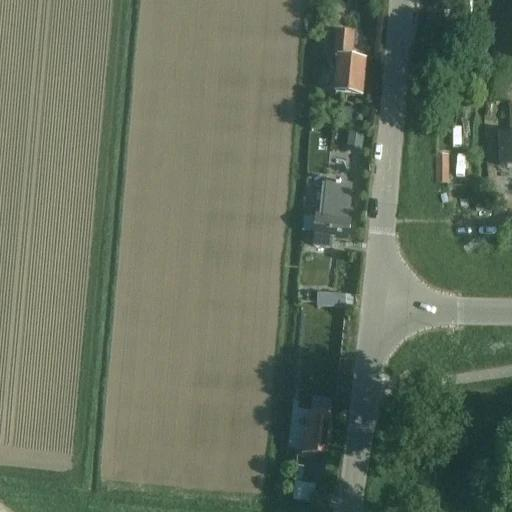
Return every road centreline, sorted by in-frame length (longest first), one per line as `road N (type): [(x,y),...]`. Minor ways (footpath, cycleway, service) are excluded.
road 1 (tertiary): [(372,313),(401,0)]
road 2 (tertiary): [(349,511),(372,313)]
road 3 (tertiary): [(511,312),(372,313)]
